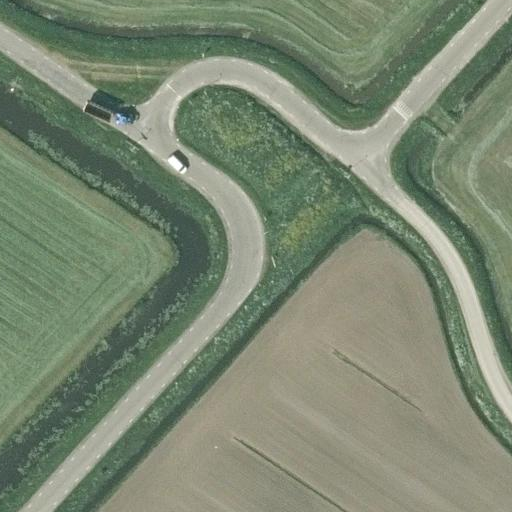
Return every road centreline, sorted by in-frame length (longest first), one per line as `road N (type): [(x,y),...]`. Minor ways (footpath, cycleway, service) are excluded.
road 1 (tertiary): [(36,511),(206,327),(242,267),(240,226),(221,190),(140,133)]
road 2 (unclassified): [(511,408),(497,385),(472,296),(432,227),(357,160)]
road 3 (secondary): [(357,160),(281,94),(238,71),(207,71),(182,84),(140,133)]
road 4 (secondary): [(357,160),(507,0)]
road 5 (secondary): [(140,133),(0,37)]
